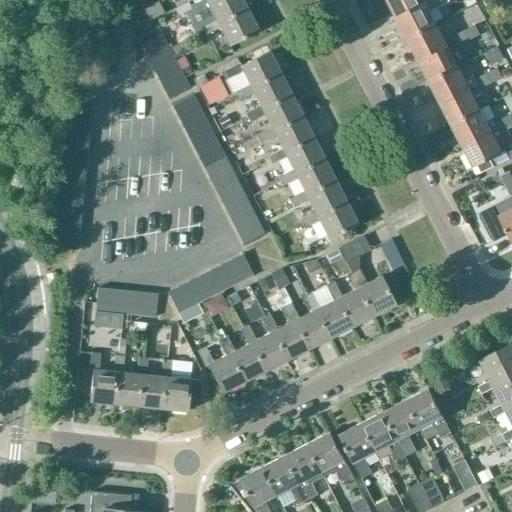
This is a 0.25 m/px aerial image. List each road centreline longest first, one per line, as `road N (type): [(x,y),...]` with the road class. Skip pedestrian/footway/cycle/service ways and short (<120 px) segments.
road 1 (residential): [(485,307),(329,0)]
road 2 (residential): [(485,307),(189,455)]
road 3 (tertiary): [(1,511),(26,315),(20,269),(0,223)]
road 4 (residential): [(189,455),(63,440)]
